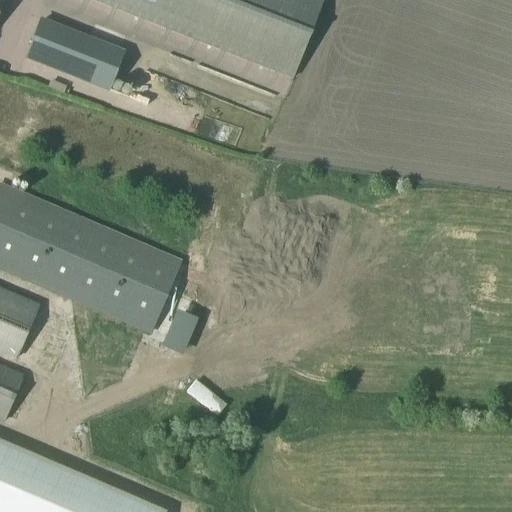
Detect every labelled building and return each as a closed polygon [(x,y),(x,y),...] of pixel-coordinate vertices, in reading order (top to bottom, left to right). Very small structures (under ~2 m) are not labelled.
[(85,0),(290,81),(322,0),(85,0)] [(41,25),(27,58),(105,89),(119,56),(41,25)] [(254,101),(262,82),(239,72),(231,92),(254,101)] [(178,129),(170,148),(182,153),(190,134),(178,129)] [(0,158),(15,159),(15,145),(0,144),(0,158)] [(78,234),(0,209),(0,260),(63,281),(78,234)] [(207,250),(209,229),(189,228),(188,249),(207,250)] [(0,355),(6,358),(31,292),(0,280),(0,355)]
